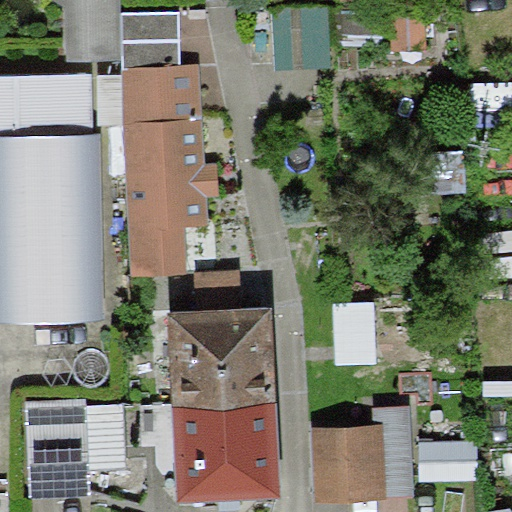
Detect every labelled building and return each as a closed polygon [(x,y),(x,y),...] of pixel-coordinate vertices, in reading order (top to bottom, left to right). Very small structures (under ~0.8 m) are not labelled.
[(125,131),(203,126),(200,65),(122,69),(125,131)] [(93,82),(0,83),(0,325),(98,324),(93,82)] [(183,227),(209,225),(203,126),(125,131),(129,228),(183,227)] [(185,272),(183,227),(129,228),(131,273),(185,272)] [(273,400),(270,309),(173,313),(177,404),(273,400)] [(273,400),(177,404),(180,493),(276,490),(273,400)] [(86,492),(84,404),(28,406),(31,494),(86,492)] [(372,424),(305,427),(308,503),(411,499),(407,404),(371,406),(372,424)]
